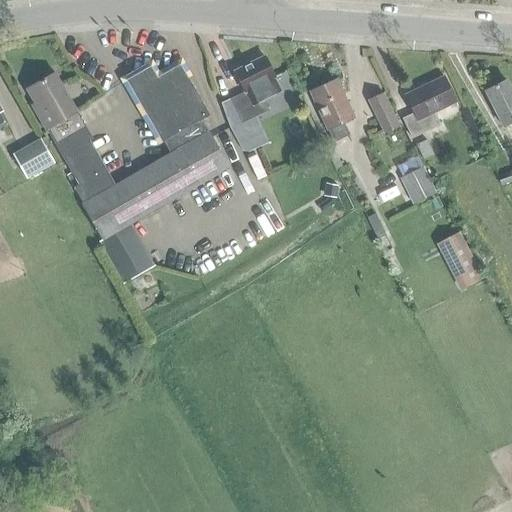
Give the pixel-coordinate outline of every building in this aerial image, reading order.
[(277,88),(272,77),(274,76),(263,55),(233,70),(243,91),(230,97),(241,120),(268,107),(262,95),(277,88)] [(90,145),(72,113),(75,111),(54,73),(25,90),(37,111),(35,113),(45,131),(46,130),(76,183),(72,186),(82,203),(102,240),(127,226),(228,168),(207,132),(206,133),(199,122),(209,116),(179,62),(155,75),(149,65),(124,80),(162,143),(163,142),(170,153),(114,185),(90,145)] [(455,102),(442,76),(404,94),(412,112),(403,117),(411,136),(438,123),(433,112),(455,102)] [(326,130),(331,142),(346,135),(340,123),(352,117),(334,80),(307,93),(325,130),(326,130)] [(503,124),(511,120),(511,122),(511,91),(505,80),(485,91),(503,124)] [(384,132),(398,125),(382,93),(368,100),(384,132)] [(242,148),(262,139),(254,122),(234,131),(242,148)] [(12,156),(27,180),(54,164),(39,139),(12,156)] [(426,141),(415,146),(423,161),(433,156),(426,141)] [(333,143),(324,147),(329,157),(335,154),(333,150),(336,148),(333,143)] [(422,167),(400,178),(413,202),(434,191),(422,167)] [(511,168),(496,174),(500,187),(511,182),(511,168)] [(325,184),(322,197),(335,199),(337,186),(325,184)] [(118,267),(142,253),(127,226),(102,240),(118,267)] [(436,245),(460,291),(483,279),(459,233),(436,245)]
